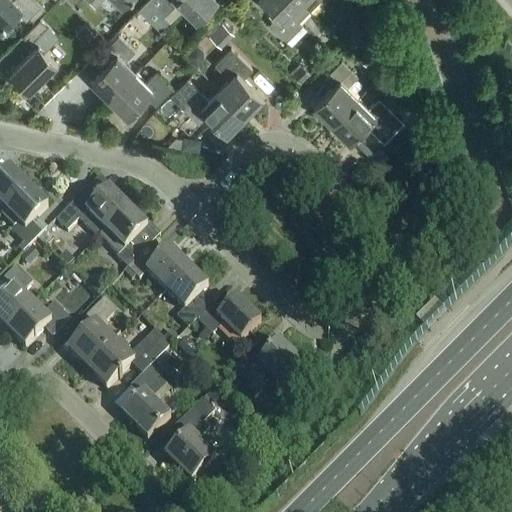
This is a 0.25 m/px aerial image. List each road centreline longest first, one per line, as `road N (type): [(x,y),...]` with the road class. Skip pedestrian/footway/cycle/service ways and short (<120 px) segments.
road 1 (residential): [(191,208),(305,325),(343,329),(390,289),(397,268),(386,236),(298,151),(269,143),(241,157)]
road 2 (primary): [(511,300),(301,511)]
road 3 (residential): [(0,136),(130,161),(191,208)]
road 4 (residential): [(153,511),(149,482),(51,384),(16,380)]
road 5 (primary): [(370,511),(511,369)]
